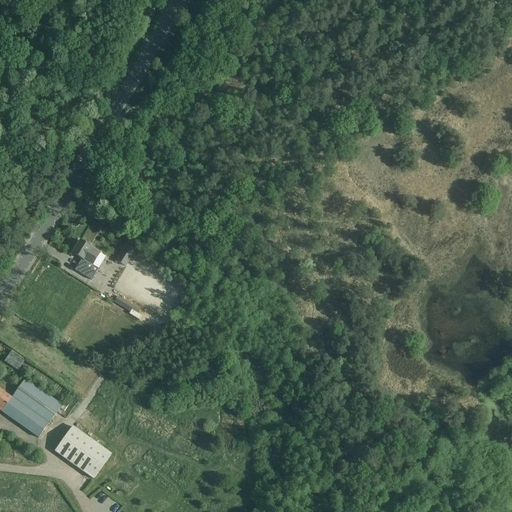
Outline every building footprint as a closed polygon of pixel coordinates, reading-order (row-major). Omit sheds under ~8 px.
[(80,263),(75,270),(84,276),(92,280),(99,269),(93,265),(100,253),(80,241),(72,254),(83,260),(81,264),(80,263)] [(118,297),(114,303),(130,313),(134,307),(118,297)] [(18,372),(24,362),(9,353),(3,363),(18,372)] [(25,380),(12,398),(49,424),(62,406),(25,380)] [(0,410),(2,412),(12,398),(0,389),(0,410)] [(49,424),(12,398),(2,412),(39,438),(49,424)] [(85,424),(96,406),(90,402),(79,420),(85,424)] [(72,427),(55,452),(94,479),(111,455),(72,427)]
